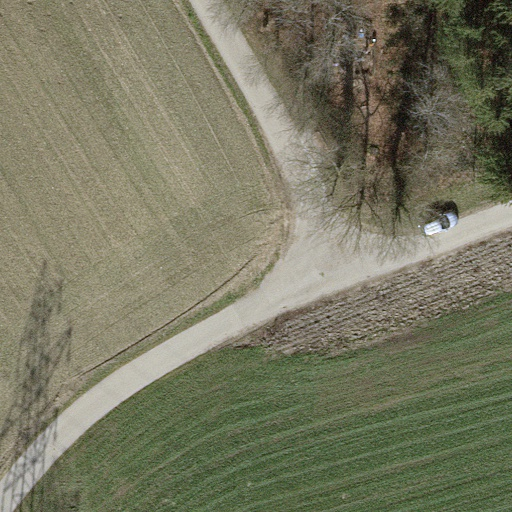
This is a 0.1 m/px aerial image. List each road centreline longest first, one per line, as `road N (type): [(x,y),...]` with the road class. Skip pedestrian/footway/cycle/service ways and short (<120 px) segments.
road 1 (track): [(345,272),(155,367),(80,418),(0,509)]
road 2 (track): [(205,0),(345,272)]
road 3 (track): [(511,213),(345,272)]
